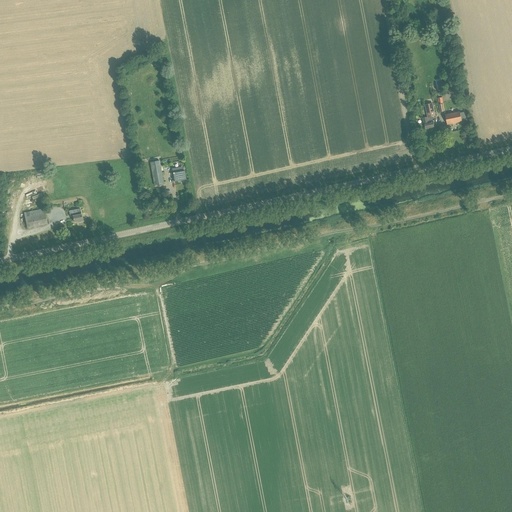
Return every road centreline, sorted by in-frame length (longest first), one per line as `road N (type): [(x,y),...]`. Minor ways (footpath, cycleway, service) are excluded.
road 1 (tertiary): [(0,261),(511,149)]
road 2 (track): [(0,306),(511,194)]
road 3 (track): [(201,217),(166,42)]
